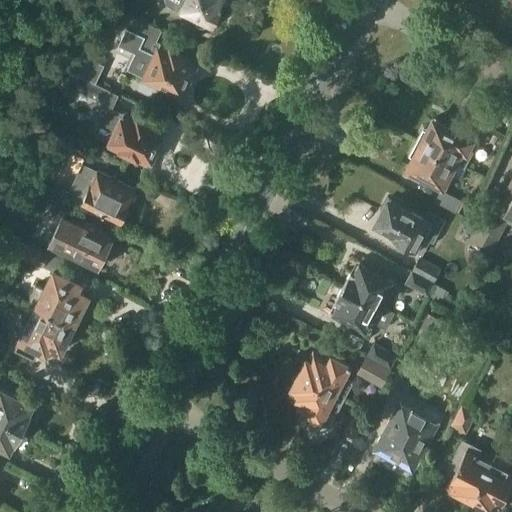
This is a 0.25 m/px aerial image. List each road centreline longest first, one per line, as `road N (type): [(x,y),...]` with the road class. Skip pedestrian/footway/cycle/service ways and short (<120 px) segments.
road 1 (secondary): [(357,0),(156,401)]
road 2 (residential): [(356,511),(179,415)]
road 3 (residential): [(511,75),(383,5)]
road 4 (secondary): [(156,401),(102,511)]
